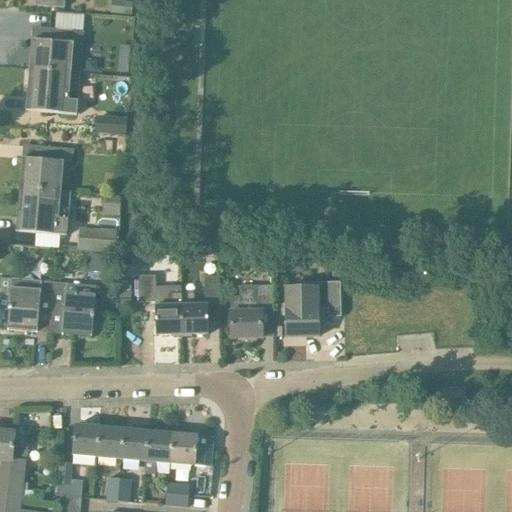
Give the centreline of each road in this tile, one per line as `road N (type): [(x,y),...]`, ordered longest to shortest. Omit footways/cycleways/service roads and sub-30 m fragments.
road 1 (residential): [(511,362),(273,382),(237,400)]
road 2 (residential): [(237,400),(208,384),(0,390)]
